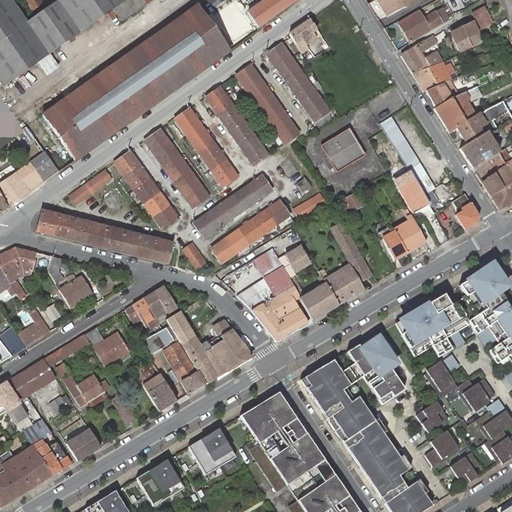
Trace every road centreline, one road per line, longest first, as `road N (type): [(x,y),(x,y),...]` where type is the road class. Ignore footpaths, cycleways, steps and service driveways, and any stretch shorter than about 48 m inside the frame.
road 1 (residential): [(1,234),(319,0)]
road 2 (tertiary): [(27,511),(272,363)]
road 3 (residential): [(499,231),(352,0)]
road 4 (tertiary): [(272,363),(499,231)]
road 5 (residential): [(162,273),(0,374)]
road 6 (residential): [(371,511),(272,363)]
road 7 (residential): [(162,273),(1,234)]
road 8 (residential): [(272,363),(225,298),(162,273)]
